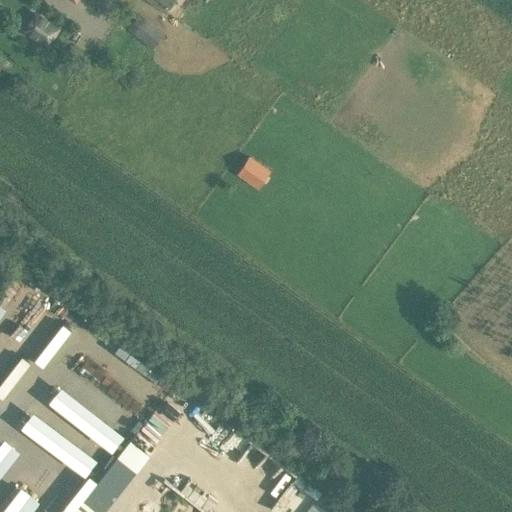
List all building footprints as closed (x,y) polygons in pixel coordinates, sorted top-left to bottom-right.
[(157,0),(170,8),(175,0),(157,0)] [(57,28),(34,13),(23,29),(46,44),(57,28)] [(163,33),(140,13),(127,28),(151,48),(163,33)] [(272,168),(254,154),(250,159),(249,158),(237,175),(257,189),(272,168)] [(39,363),(66,327),(56,320),(29,355),(39,363)] [(0,392),(26,359),(15,351),(0,371),(0,392)] [(53,382),(39,399),(104,450),(118,433),(53,382)] [(174,385),(155,407),(167,417),(186,396),(174,385)] [(76,475),(90,457),(26,406),(12,424),(76,475)] [(91,480),(79,472),(47,511),(96,511),(146,448),(127,433),(91,480)] [(0,462),(11,447),(0,439),(0,462)]
